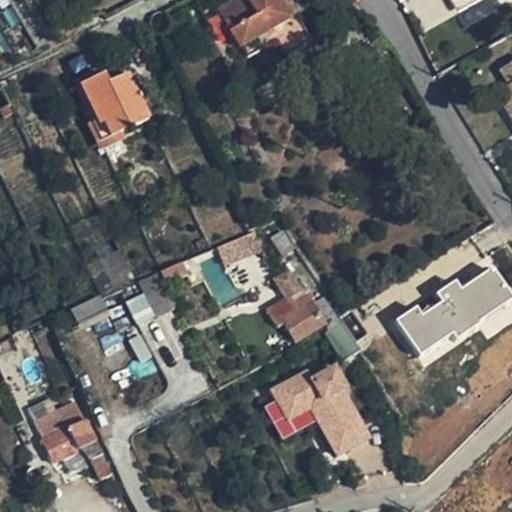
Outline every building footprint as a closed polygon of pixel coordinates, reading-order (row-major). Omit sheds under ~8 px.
[(240,0),(218,15),(248,61),(277,43),(287,59),(311,42),(284,2),(278,7),(273,0),(240,0)] [(511,64),(499,72),(508,87),(496,95),(511,121),(511,64)] [(105,81),(80,94),(113,156),(154,134),(127,79),(109,89),(105,81)] [(13,115),(0,90),(0,89),(0,111),(0,112),(3,119),(13,115)] [(298,255),(286,235),(274,243),(277,248),(285,262),(298,255)] [(255,237),(220,253),(229,272),(243,265),(264,255),(255,237)] [(444,303),(424,317),(418,308),(398,322),(422,357),(454,335),(459,341),(483,324),(482,323),(511,302),(511,295),(494,269),(462,291),(465,295),(455,302),(452,298),(444,303)] [(280,332),(286,329),(282,323),(304,311),(309,317),(319,331),(326,327),(313,307),(294,274),(276,284),(286,302),(269,312),(280,332)] [(146,299),(156,321),(179,310),(175,301),(163,276),(140,288),(146,299)] [(439,295),(444,303),(452,298),(455,302),(465,295),(462,291),(457,282),(439,295)] [(156,321),(146,299),(128,308),(130,312),(139,330),(156,321)] [(286,329),(295,344),(319,331),(309,317),(304,311),(282,323),(286,329)] [(61,324),(72,349),(95,339),(91,330),(84,314),(61,324)] [(32,331),(17,339),(34,370),(37,368),(49,362),(32,331)] [(371,437),(330,360),(275,387),(291,417),(313,405),(340,454),(371,437)] [(291,417),(275,387),(262,393),(285,438),(307,426),(326,461),(340,454),(313,405),(291,417)] [(113,476),(85,423),(81,425),(79,422),(76,415),(63,422),(59,413),(35,426),(44,443),(41,445),(53,468),(64,462),(72,477),(92,465),(101,482),(113,476)] [(434,428),(407,447),(426,475),(467,447),(448,419),(434,428)] [(511,511),(511,434),(430,511),(511,511)]
